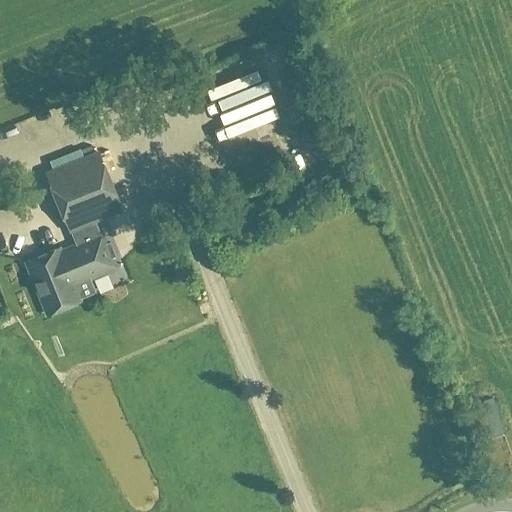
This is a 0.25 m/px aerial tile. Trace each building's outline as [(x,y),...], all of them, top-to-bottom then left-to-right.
[(13,23),(35,24),(35,9),(13,9),(13,23)] [(26,56),(39,96),(56,90),(43,50),(26,56)] [(252,137),(273,130),(270,122),(286,117),(264,53),(227,66),(252,137)] [(99,152),(46,173),(70,231),(95,220),(122,210),(99,152)] [(75,245),(61,251),(59,248),(26,262),(47,314),(81,301),(74,285),(115,268),(111,258),(115,257),(109,242),(106,244),(102,235),(101,235),(95,220),(70,231),(75,245)] [(493,398),(466,406),(477,443),(505,435),(493,398)]
